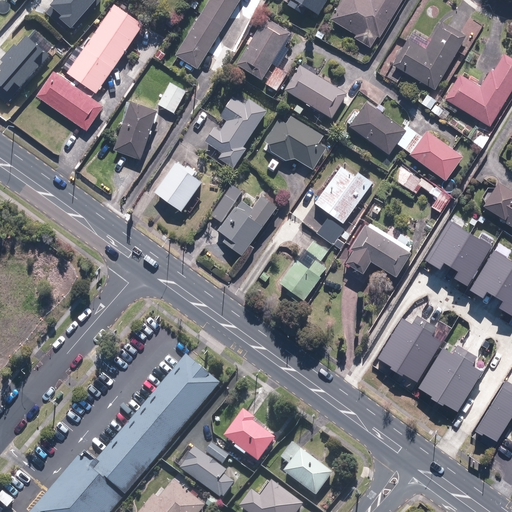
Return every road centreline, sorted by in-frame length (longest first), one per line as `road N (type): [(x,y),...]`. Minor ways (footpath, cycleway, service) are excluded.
road 1 (residential): [(428,472),(504,357),(507,338),(496,327),(440,286),(411,289),(337,402)]
road 2 (primary): [(141,262),(337,402)]
road 3 (residential): [(0,430),(141,262)]
road 4 (primary): [(0,160),(141,262)]
